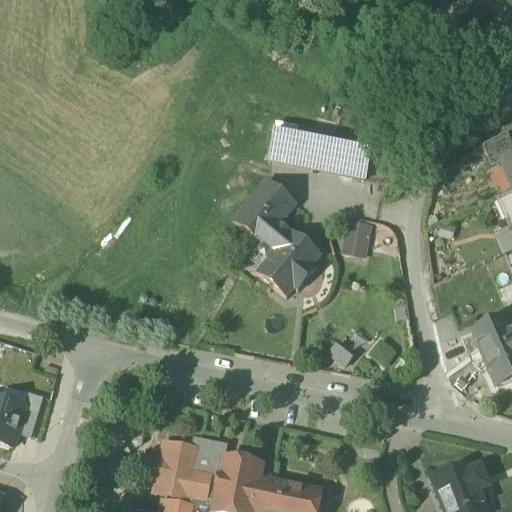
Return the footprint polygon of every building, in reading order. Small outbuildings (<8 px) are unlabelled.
[(273,0),(295,16),(306,0),(273,0)] [(500,27),(474,2),(473,3),(469,0),(452,0),(448,4),(460,16),(441,36),(467,61),(500,27)] [(274,136),(268,164),(365,183),(370,155),(274,136)] [(511,158),(511,147),(507,136),(482,149),(491,170),(502,165),(502,163),(511,158)] [(207,160),(220,147),(210,137),(197,150),(207,160)] [(511,158),(502,163),(502,165),(511,186),(511,158)] [(267,184),(234,226),(263,250),(264,249),(280,229),(297,208),(267,184)] [(343,224),(338,259),(363,263),(369,229),(343,224)] [(291,237),(280,229),(264,249),(274,257),(257,278),(286,302),(321,260),(291,236),(291,237)] [(511,335),(505,320),(472,335),(491,376),(511,366),(511,335)] [(328,347),(325,364),(346,369),(350,351),(328,347)] [(0,399),(0,448),(10,452),(25,408),(0,399)] [(212,476),(197,473),(201,455),(164,447),(160,466),(159,465),(155,483),(174,487),(171,502),(181,504),(180,509),(163,505),(161,511),(267,511),(273,485),(261,483),(263,471),(223,463),(220,481),(212,479),(212,476)] [(486,511),(469,468),(432,482),(443,511),(486,511)] [(317,511),(321,495),(273,485),(267,511),(317,511)]
